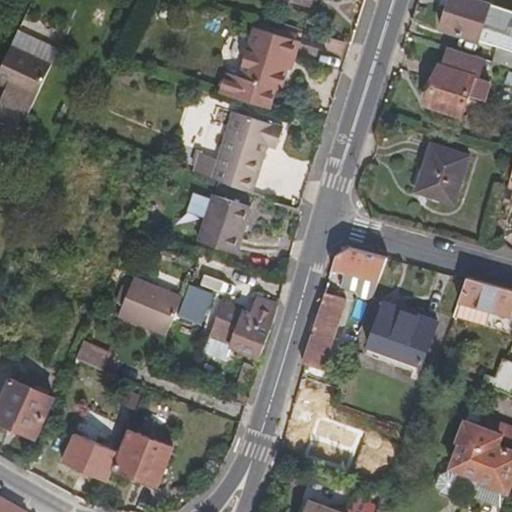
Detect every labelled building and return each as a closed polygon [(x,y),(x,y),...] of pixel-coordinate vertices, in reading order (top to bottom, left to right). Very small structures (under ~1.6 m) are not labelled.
[(155,0),(153,6),(168,12),(173,0),(155,0)] [(477,40),(488,4),(476,0),(447,0),(439,28),(477,40)] [(295,33),(261,22),(260,28),(293,39),(295,33)] [(289,55),(295,53),(299,41),(293,39),(260,28),(254,27),(239,76),(226,73),(221,94),(268,108),(274,88),(279,88),(285,69),(289,55)] [(24,51),(30,36),(18,31),(11,45),(24,51)] [(0,102),(27,116),(59,49),(30,36),(24,51),(11,45),(0,67),(0,84),(6,87),(0,100),(0,102)] [(484,99),(489,83),(478,79),(484,58),(481,57),(446,46),(441,65),(437,64),(423,105),(459,117),(467,93),(484,99)] [(511,66),(511,51),(496,47),(492,60),(511,66)] [(290,69),(295,53),(289,55),(285,69),(290,69)] [(135,67),(119,62),(112,78),(129,84),(135,67)] [(253,191),(267,143),(276,145),(282,124),(234,109),(220,157),(214,176),(253,191)] [(451,202),(466,153),(429,142),(414,190),(451,202)] [(193,168),(214,176),(220,157),(200,151),(193,168)] [(237,249),(254,204),(218,191),(201,236),(237,249)] [(373,297),(388,257),(353,248),(336,255),(332,268),(344,271),(340,287),(353,291),(359,299),(366,301),(373,297)] [(199,256),(191,287),(216,294),(224,263),(199,256)] [(75,297),(97,307),(114,269),(91,259),(75,297)] [(511,316),(511,289),(468,277),(453,319),(481,327),(487,309),(511,316)] [(166,336),(181,300),(134,282),(132,287),(125,304),(117,324),(142,334),(144,328),(166,336)] [(115,301),(125,304),(132,287),(122,283),(115,301)] [(322,293),(300,360),(325,369),(347,300),(322,293)] [(263,358),(279,303),(260,296),(254,314),(224,303),(210,339),(263,358)] [(424,368),(439,326),(383,306),(367,347),(424,368)] [(164,342),(166,336),(144,328),(142,334),(164,342)] [(109,356),(82,344),(76,356),(102,370),(109,356)] [(510,396),(511,391),(511,361),(502,358),(495,378),(485,375),(482,384),(510,396)] [(248,407),(260,365),(245,359),(231,401),(248,407)] [(0,420),(36,437),(53,397),(11,378),(0,404),(0,420)] [(141,392),(126,386),(121,401),(136,407),(141,392)] [(465,420),(481,427),(485,416),(469,410),(465,420)] [(508,491),(511,480),(511,425),(485,416),(481,427),(465,420),(458,441),(459,443),(453,464),(437,470),(433,482),(437,494),(445,497),(449,497),(462,491),(463,484),(476,489),(478,489),(479,488),(482,482),(508,491)] [(157,484),(174,445),(132,428),(117,468),(157,484)] [(114,467),(121,450),(75,432),(63,463),(108,482),(114,467)] [(376,483),(382,464),(363,457),(356,476),(376,483)] [(0,511),(23,511),(0,498),(0,511)] [(334,511),(307,503),(303,511),(334,511)]
